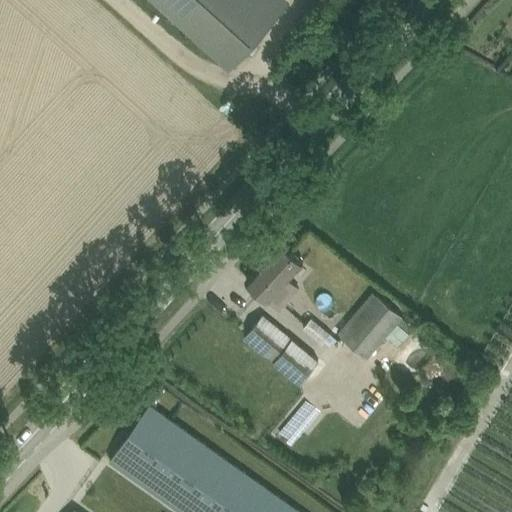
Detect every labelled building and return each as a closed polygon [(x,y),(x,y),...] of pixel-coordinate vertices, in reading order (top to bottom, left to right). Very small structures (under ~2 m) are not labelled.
[(165,0),(232,61),(287,1),(286,0),(165,0)] [(306,263),(282,240),(247,278),(282,311),(302,288),(292,279),(306,263)] [(378,293),(343,335),(370,357),(405,316),(378,293)] [(264,313),(246,335),(303,382),(321,360),(264,313)] [(322,341),(332,331),(313,314),(304,324),(322,341)] [(111,459),(133,474),(138,468),(137,467),(172,418),(151,403),(111,459)] [(138,468),(157,482),(193,432),(172,418),(137,467),(138,468)] [(213,447),(193,432),(157,482),(177,496),(213,447)] [(213,447),(177,496),(198,510),(233,461),(213,447)] [(198,510),(199,511),(226,511),(253,475),(233,461),(198,510)] [(256,511),(273,489),(253,475),(226,511),(256,511)] [(286,511),(293,504),(273,489),(256,511),(286,511)]
